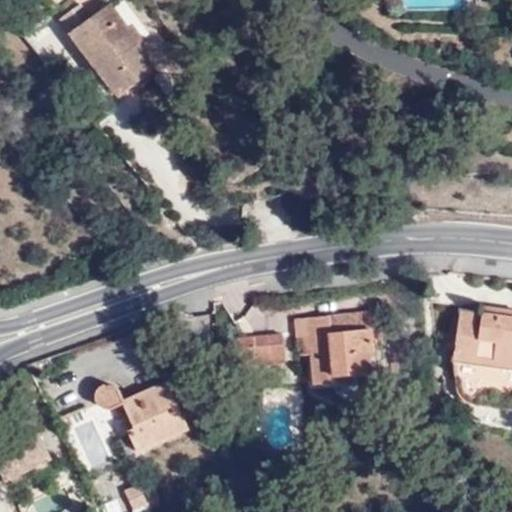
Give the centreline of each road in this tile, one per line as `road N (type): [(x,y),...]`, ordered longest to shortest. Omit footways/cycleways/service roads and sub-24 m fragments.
road 1 (tertiary): [(511,243),(422,239),(284,255),(169,281),(34,328)]
road 2 (unclassified): [(286,0),(309,22),(404,71),(511,99)]
